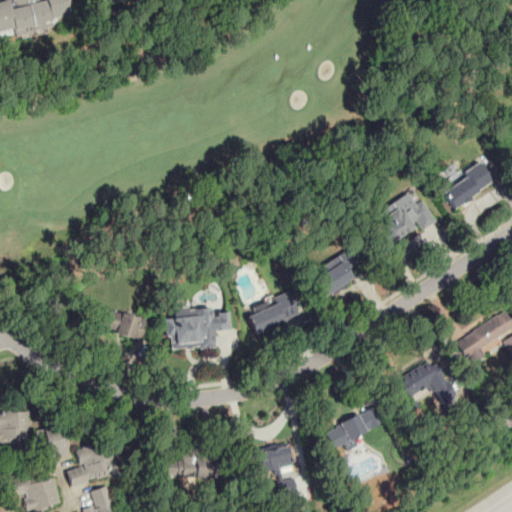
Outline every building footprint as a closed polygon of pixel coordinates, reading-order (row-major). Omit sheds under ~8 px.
[(0,0),(0,30),(14,28),(15,37),(48,33),(47,22),(67,19),(64,0),(0,0)] [(490,180),(474,161),(439,191),(454,210),(490,180)] [(431,219),(413,192),(371,219),(388,247),(431,219)] [(307,274),(320,296),(359,273),(347,251),(307,274)] [(297,315),(287,292),(243,311),(252,334),(297,315)] [(169,308),(169,317),(162,317),(163,349),(213,348),(212,330),(227,330),(227,311),(208,312),(208,307),(169,308)] [(145,318),(102,308),(97,331),(140,341),(145,318)] [(511,332),(511,326),(502,311),(454,342),(466,362),(511,332)] [(431,358),(394,380),(410,405),(432,391),(440,403),(454,395),(431,358)] [(375,426),(366,408),(321,429),(332,453),(359,440),(356,435),(375,426)] [(0,444),(28,444),(26,411),(0,411),(0,444)] [(65,453),(64,426),(34,427),(35,453),(65,453)] [(73,450),(78,466),(64,471),(70,488),(116,473),(105,439),(73,450)] [(255,450),(260,475),(290,469),(285,444),(255,450)] [(215,479),(215,451),(180,452),(180,459),(159,459),(159,479),(215,479)] [(23,481),(27,509),(57,504),(53,476),(23,481)] [(278,494),(294,490),(291,476),(275,480),(278,494)] [(80,511),(114,511),(107,486),(87,491),(92,507),(80,510),(80,511)]
